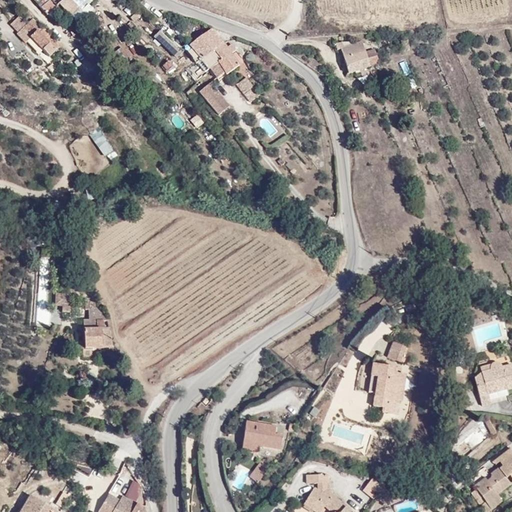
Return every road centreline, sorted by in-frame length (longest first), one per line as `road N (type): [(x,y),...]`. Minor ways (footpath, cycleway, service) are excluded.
road 1 (tertiary): [(356,264),(325,97),(275,48),(158,0)]
road 2 (tertiary): [(257,338),(202,384),(177,420),(176,511)]
road 3 (residential): [(257,338),(258,359),(211,448),(228,511)]
road 4 (tertiary): [(356,264),(329,296),(257,338)]
